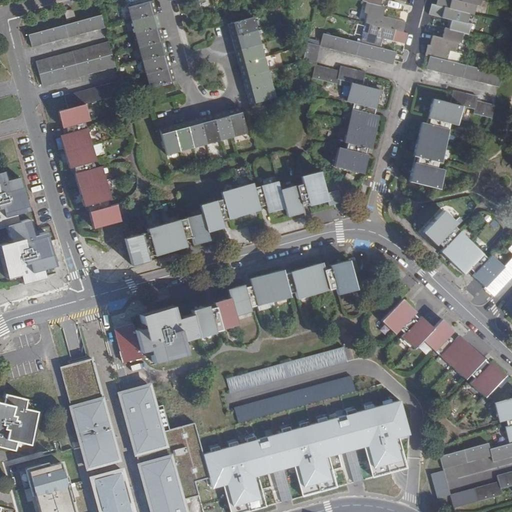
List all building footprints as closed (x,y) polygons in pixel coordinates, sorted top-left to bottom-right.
[(131,21),(157,14),(153,0),(127,7),(131,21)] [(469,14),(474,15),(477,5),(480,6),(481,0),(461,0),(461,1),(456,0),(437,0),(436,5),(469,14)] [(367,14),(365,23),(370,24),(403,32),(406,22),(393,19),(383,17),(386,7),(381,6),(367,3),(364,13),(367,14)] [(464,33),(468,34),(471,24),(467,23),(469,14),(436,5),(431,4),(429,14),(442,17),(452,20),(449,30),(464,33)] [(73,9),(64,12),(67,21),(75,18),(73,9)] [(134,34),(160,27),(157,14),(131,21),(134,34)] [(105,28),(101,15),(28,34),(32,48),(105,28)] [(228,24),(231,38),(257,31),(254,17),(228,24)] [(403,32),(370,24),(367,34),(363,33),(361,43),(380,48),(383,38),(402,43),(405,43),(408,34),(403,32)] [(138,48),(164,41),(160,27),(134,34),(138,48)] [(430,56),(447,60),(450,51),(455,52),(458,42),(461,43),(464,33),(449,30),(445,28),(442,38),(437,37),(433,36),(430,45),(428,45),(425,55),(428,56),(430,56)] [(257,31),(231,38),(235,51),(261,44),(257,31)] [(321,46),(393,65),(396,52),(380,48),(361,43),(323,34),(320,46),(321,46)] [(142,61),(168,54),(164,41),(138,48),(142,61)] [(109,42),(36,63),(43,87),(115,67),(109,42)] [(303,61),(315,64),(321,46),(320,46),(307,43),(303,61)] [(261,44),(235,51),(239,64),(264,57),(261,44)] [(455,52),(450,51),(447,60),(460,63),(462,54),(455,52)] [(145,75),(171,67),(168,54),(142,61),(145,75)] [(427,69),(500,87),(503,74),(447,60),(430,56),(427,69)] [(264,57),(239,64),(242,78),(268,71),(264,57)] [(338,79),(351,83),(362,86),(365,73),(341,66),(340,71),(315,64),(312,78),(337,84),(338,79)] [(175,81),(171,67),(145,75),(149,88),(175,81)] [(268,71),(242,78),(246,91),(271,84),(268,71)] [(68,109),(85,104),(122,94),(119,82),(65,97),(68,109)] [(338,149),(334,166),(363,174),(369,149),(371,149),(379,116),(374,115),(381,90),(362,86),(351,83),(346,101),(354,103),(353,110),(352,110),(344,142),(347,143),(345,150),(338,149)] [(271,84),(246,91),(250,104),(275,97),(271,84)] [(450,103),(462,106),(474,109),(473,114),(490,118),(492,118),(495,105),(477,101),(478,96),(454,90),(450,103)] [(415,156),(409,181),(438,189),(443,171),(436,168),(438,161),(441,162),(449,130),(448,130),(450,123),(458,124),(462,106),(450,103),(430,98),(424,123),(421,123),(413,156),(415,156)] [(113,223),(120,221),(121,221),(116,205),(109,207),(107,200),(110,199),(102,167),(94,169),(92,162),(96,161),(88,129),(86,129),(84,122),(90,120),(85,104),(68,109),(58,111),(62,128),(63,128),(65,134),(60,136),(69,168),(71,168),(72,174),(74,174),(83,206),(85,206),(87,212),(88,212),(93,228),(100,226),(104,239),(116,236),(113,223)] [(234,137),(247,134),(240,107),(226,111),(234,137)] [(220,141),(234,137),(226,111),(213,115),(220,141)] [(207,145),(220,141),(213,115),(200,118),(207,145)] [(194,148),(207,145),(200,118),(186,122),(194,148)] [(194,148),(186,122),(173,126),(180,152),(194,148)] [(180,152),(173,126),(160,129),(167,156),(180,152)] [(125,238),(132,265),(148,262),(148,259),(154,257),(154,256),(186,247),(185,242),(191,240),(193,245),(209,240),(207,232),(223,227),(222,222),(229,221),(228,219),(261,210),(260,210),(267,208),(268,213),(285,208),(287,217),(304,212),(302,207),(327,201),(329,206),(341,202),(338,190),(325,194),(319,171),(301,176),(303,184),(280,189),(278,181),(261,185),(261,187),(255,188),(253,183),(221,192),(223,199),(200,205),(202,213),(147,228),(148,232),(125,238)] [(0,244),(0,253),(7,278),(16,275),(20,274),(20,278),(22,283),(44,277),(42,272),(41,268),(44,267),(54,265),(45,234),(36,235),(32,236),(32,233),(28,220),(18,222),(16,217),(15,213),(18,213),(28,210),(19,177),(10,180),(6,181),(6,178),(4,172),(0,173),(0,227),(7,226),(10,239),(11,242),(7,243),(0,244)] [(456,223),(442,210),(422,232),(435,245),(438,243),(443,248),(440,250),(439,251),(464,275),(467,271),(469,269),(474,273),(472,275),(471,276),(484,287),(503,267),(491,255),(488,259),(454,226),(456,223)] [(338,295),(356,289),(351,272),(358,270),(354,257),(348,259),(348,260),(330,265),(330,266),(323,267),(322,262),(290,271),(289,270),(283,271),(282,269),(249,278),(251,283),(244,285),(228,289),(230,298),(214,302),(214,304),(208,306),(207,305),(191,310),(192,314),(198,336),(199,336),(199,337),(215,333),(214,331),(237,325),(235,316),(251,312),(250,307),(256,305),(257,306),(289,297),(288,293),(295,291),(297,299),(336,288),(338,295)] [(511,257),(503,267),(484,287),(494,296),(511,277),(511,257)] [(392,304),(399,298),(392,292),(386,298),(392,304)] [(470,383),(483,397),(496,383),(504,374),(490,361),(490,362),(485,357),(484,358),(459,335),(456,339),(451,334),(454,331),(442,319),(433,328),(421,316),(420,317),(416,312),(402,299),(381,321),(395,334),(400,329),(405,333),(401,337),(413,349),(422,340),(435,351),(436,350),(441,355),(440,356),(464,379),(470,373),(474,379),(470,383)] [(182,341),(198,336),(192,314),(176,319),(173,306),(140,315),(143,325),(144,328),(140,329),(135,330),(141,352),(147,351),(150,350),(151,353),(153,362),(186,353),(182,341)] [(124,363),(142,358),(141,352),(135,330),(133,324),(115,329),(120,351),(124,363)] [(345,344),(225,376),(230,392),(349,360),(345,344)] [(103,396),(92,357),(59,366),(70,405),(103,396)] [(350,372),(236,403),(240,420),(355,389),(350,372)] [(504,374),(496,383),(500,388),(510,378),(505,374),(504,374)] [(156,408),(150,385),(119,393),(139,466),(174,456),(167,431),(161,407),(156,408)] [(4,394),(3,400),(2,403),(0,402),(0,446),(14,450),(15,444),(16,441),(19,441),(28,444),(37,412),(27,409),(24,408),(24,405),(26,400),(4,394)] [(88,469),(120,460),(103,396),(70,405),(88,469)] [(508,444),(511,442),(511,398),(494,403),(498,422),(506,420),(508,426),(504,428),(508,444)] [(245,511),(267,506),(258,475),(295,465),(303,497),(337,487),(329,456),(365,446),(373,478),(407,468),(399,437),(409,434),(400,402),(206,455),(215,487),(223,485),(230,511),(245,511)] [(209,478),(195,424),(167,431),(174,456),(185,498),(199,495),(196,481),(209,478)] [(493,462),(511,456),(511,442),(508,444),(490,449),(488,443),(440,456),(443,470),(492,456),(493,462)] [(139,466),(151,511),(185,511),(182,499),(185,498),(174,456),(139,466)] [(64,463),(51,467),(50,463),(26,469),(33,497),(37,496),(41,511),(76,511),(74,502),(76,502),(70,476),(67,477),(64,463)] [(90,479),(99,511),(133,511),(122,470),(90,479)] [(450,496),(453,508),(502,495),(501,488),(511,485),(511,471),(497,476),(498,482),(450,495),(444,471),(431,474),(437,499),(450,496)]
